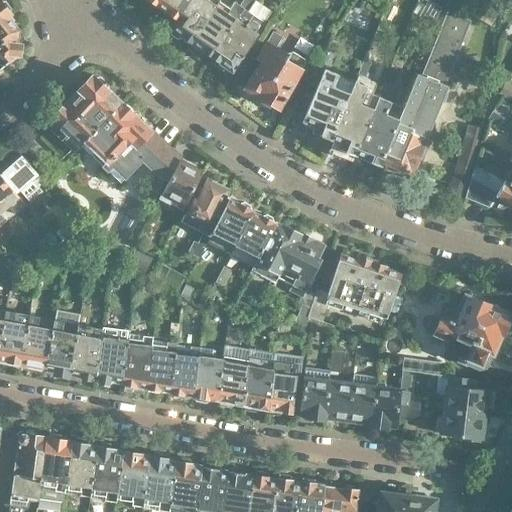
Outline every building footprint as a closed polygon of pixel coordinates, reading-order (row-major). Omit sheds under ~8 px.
[(0,0),(0,23),(9,17),(8,17),(11,15),(10,13),(12,9),(5,1),(1,2),(0,0)] [(139,0),(142,1),(149,0),(155,5),(156,11),(163,15),(170,15),(176,19),(188,0),(139,0)] [(188,0),(176,19),(169,29),(170,33),(170,35),(177,39),(182,38),(188,42),(214,4),(216,0),(188,0)] [(248,0),(236,19),(209,57),(218,63),(219,69),(226,73),(232,73),(237,66),(237,67),(243,59),(241,58),(258,34),(271,14),(252,0),(248,0)] [(422,18),(429,1),(427,0),(419,0),(413,15),(422,18)] [(447,0),(443,8),(449,12),(456,0),(447,0)] [(214,4),(188,42),(190,43),(191,49),(197,54),(203,52),(209,57),(236,19),(243,8),(235,2),(227,13),(214,4)] [(417,73),(399,119),(382,161),(410,173),(426,139),(427,138),(428,135),(431,133),(435,123),(434,120),(448,86),(445,85),(470,21),(446,12),(421,75),(417,73)] [(489,25),(494,18),(485,13),(480,20),(489,25)] [(9,17),(0,23),(0,71),(2,70),(0,67),(16,54),(20,55),(21,44),(18,43),(15,40),(18,37),(19,30),(9,17)] [(254,68),(251,73),(253,74),(249,81),(255,85),(251,92),(262,99),(261,101),(275,110),(277,107),(279,108),(284,100),(286,101),(304,70),(302,68),(305,63),(304,59),(293,52),(289,54),(276,46),(282,37),(273,31),(267,41),(265,40),(255,58),(260,61),(256,69),(254,68)] [(372,63),(365,60),(359,75),(366,78),(372,63)] [(324,69),(307,109),(308,109),(302,122),(314,127),(312,132),(331,140),(350,93),(333,86),(338,74),(324,69)] [(52,130),(52,131),(74,152),(78,148),(80,146),(83,143),(82,142),(85,139),(120,103),(107,91),(107,84),(100,77),(92,76),(46,124),(52,130)] [(350,93),(331,140),(340,144),(338,149),(353,155),(373,109),(359,103),(367,86),(355,81),(350,93)] [(511,88),(508,86),(501,96),(511,102),(511,88)] [(373,109),(353,155),(380,166),(382,161),(399,119),(385,114),(390,102),(378,97),(373,109)] [(83,143),(80,146),(101,166),(104,168),(120,182),(142,162),(158,176),(164,163),(171,149),(144,124),(143,125),(133,115),(130,109),(126,105),(120,103),(85,139),(82,142),(83,143)] [(493,113),(487,122),(499,129),(504,120),(493,113)] [(447,192),(461,196),(481,128),(468,124),(447,192)] [(22,144),(27,150),(51,176),(58,170),(52,163),(53,162),(31,136),(22,144)] [(4,154),(0,156),(0,167),(31,203),(43,192),(39,187),(45,182),(38,174),(15,148),(5,156),(4,154)] [(171,149),(158,176),(149,192),(156,196),(157,194),(160,195),(158,198),(170,205),(171,202),(184,209),(196,183),(195,182),(201,172),(198,170),(199,169),(187,162),(186,164),(179,160),(180,157),(171,149)] [(509,159),(494,150),(492,154),(507,162),(509,159)] [(483,202),(487,191),(511,206),(511,178),(510,183),(505,180),(500,188),(473,172),(466,197),(483,202)] [(0,214),(6,222),(26,204),(19,197),(0,174),(0,214)] [(193,241),(188,252),(199,257),(203,249),(206,242),(210,236),(211,233),(229,199),(230,197),(219,192),(222,187),(206,179),(197,198),(194,196),(185,214),(201,222),(197,230),(203,233),(197,243),(193,241)] [(210,236),(206,242),(229,255),(252,211),(251,211),(250,205),(243,202),(239,204),(229,199),(211,233),(210,236)] [(252,211),(229,255),(252,267),(257,257),(258,258),(276,223),(273,222),(273,218),(265,214),(262,216),(252,211)] [(64,222),(54,231),(61,240),(66,236),(69,228),(64,222)] [(252,267),(251,270),(275,282),(299,234),(284,226),(282,227),(276,223),(258,258),(257,257),(252,267)] [(29,248),(31,250),(39,259),(57,243),(58,242),(48,232),(29,248)] [(299,234),(275,282),(278,278),(291,285),(288,291),(302,298),(299,302),(302,304),(294,322),(305,323),(307,317),(310,307),(315,293),(309,291),(306,289),(322,259),(319,257),(324,246),(312,240),(310,237),(304,233),(299,234)] [(63,240),(54,248),(65,251),(68,241),(63,240)] [(329,299),(369,313),(386,318),(398,282),(396,282),(399,274),(396,273),(394,271),(388,268),(384,269),(384,267),(356,257),(355,259),(340,254),(326,292),(317,289),(307,317),(322,322),(329,299)] [(25,268),(17,259),(11,264),(19,273),(25,268)] [(142,259),(136,270),(147,275),(153,265),(142,259)] [(231,270),(224,266),(215,282),(223,286),(231,270)] [(29,270),(27,283),(33,284),(36,271),(29,270)] [(144,279),(135,278),(133,291),(142,293),(144,279)] [(191,289),(184,286),(179,295),(184,298),(186,299),(191,289)] [(77,324),(67,375),(70,372),(79,374),(82,378),(91,380),(93,379),(101,328),(88,326),(90,315),(89,300),(89,291),(83,290),(79,313),(77,324)] [(28,314),(18,366),(20,365),(21,363),(28,365),(28,366),(29,369),(42,371),(43,371),(53,319),(32,315),(36,295),(31,294),(28,314)] [(445,309),(442,316),(440,315),(432,335),(446,341),(443,350),(458,357),(456,362),(467,367),(467,365),(479,370),(487,367),(491,356),(492,354),(500,334),(510,338),(511,333),(511,317),(509,316),(510,315),(464,295),(455,314),(445,309)] [(231,309),(241,314),(246,304),(236,299),(231,309)] [(4,310),(0,330),(0,359),(4,360),(3,363),(5,365),(17,367),(18,366),(28,314),(4,310)] [(127,333),(126,339),(120,382),(124,383),(126,387),(131,388),(135,385),(146,387),(146,386),(152,340),(154,328),(156,316),(146,314),(145,327),(143,335),(127,333)] [(53,319),(43,371),(44,370),(45,368),(54,369),(56,374),(66,376),(67,375),(77,324),(53,319)] [(177,336),(179,324),(169,323),(167,334),(177,336)] [(101,328),(93,379),(96,377),(100,382),(106,383),(111,380),(120,382),(126,339),(127,333),(127,330),(102,327),(101,328)] [(146,386),(146,387),(148,387),(148,391),(157,393),(158,389),(168,391),(176,345),(176,343),(152,340),(146,386)] [(176,345),(168,391),(171,391),(171,395),(182,397),(182,394),(193,396),(193,394),(200,348),(176,345)] [(224,360),(217,400),(221,404),(229,406),(234,403),(241,404),(247,365),(249,350),(225,346),(224,359),(224,360)] [(193,394),(193,396),(194,396),(196,400),(205,402),(209,398),(217,400),(224,360),(224,359),(212,357),(213,350),(200,348),(193,394)] [(247,365),(241,404),(243,404),(245,409),(256,411),(259,408),(266,409),(272,369),(271,369),(274,352),(250,348),(249,350),(247,365)] [(344,351),(333,349),(329,370),(340,372),(342,371),(343,369),(344,351)] [(272,369),(266,409),(269,409),(270,413),(279,414),(280,411),(291,412),(295,375),(298,356),(275,352),(273,369),(272,369)] [(403,356),(400,370),(411,372),(442,376),(444,362),(403,356)] [(301,396),(299,413),(306,414),(305,418),(322,420),(329,379),(330,371),(305,368),(301,396)] [(376,385),(370,422),(370,426),(388,429),(389,425),(395,426),(396,416),(405,417),(408,395),(409,391),(411,372),(400,370),(399,388),(376,385)] [(353,373),(346,419),(349,420),(349,422),(360,424),(361,421),(370,422),(376,385),(377,376),(353,373)] [(445,384),(441,409),(485,416),(486,407),(492,407),(494,390),(461,386),(462,377),(447,375),(445,384)] [(329,379),(322,420),(324,420),(324,416),(334,418),(333,420),(345,422),(345,419),(346,419),(352,382),(329,379)] [(408,395),(405,417),(417,418),(417,421),(418,421),(420,397),(408,395)] [(442,417),(440,433),(481,438),(482,423),(484,423),(485,416),(441,409),(440,417),(442,417)] [(19,436),(11,495),(10,504),(27,507),(28,497),(37,498),(40,480),(45,437),(34,435),(35,433),(34,430),(28,429),(25,431),(24,433),(19,436)] [(45,437),(40,480),(37,498),(62,501),(63,493),(71,442),(60,440),(61,435),(49,433),(48,438),(45,437)] [(71,442),(65,483),(63,493),(89,497),(97,447),(87,445),(84,440),(76,438),(71,442)] [(97,447),(91,487),(89,497),(115,502),(116,493),(122,452),(112,450),(110,444),(103,443),(97,447)] [(122,452),(116,493),(115,498),(133,501),(132,506),(142,507),(150,457),(137,454),(138,452),(136,449),(128,447),(126,450),(125,452),(122,452)] [(150,457),(144,497),(143,507),(167,511),(168,511),(170,503),(176,461),(164,459),(165,457),(163,454),(155,452),(153,455),(152,457),(150,457)] [(170,503),(168,511),(194,511),(195,508),(202,467),(191,465),(191,461),(189,459),(181,457),(178,459),(178,462),(176,461),(170,503)] [(202,467),(194,511),(220,511),(227,471),(216,469),(216,465),(215,463),(206,462),(204,464),(203,467),(202,467)] [(227,471),(221,511),(248,511),(253,476),(241,474),(242,470),(240,468),(233,467),(230,468),(229,472),(227,471)] [(253,476),(248,511),(272,511),(277,479),(266,478),(267,473),(254,471),(253,476)] [(277,479),(272,511),(295,511),(299,482),(290,481),(290,476),(278,474),(278,479),(277,479)] [(301,482),(299,482),(295,511),(320,511),(324,486),(314,485),(315,479),(301,477),(301,482)] [(359,490),(355,511),(432,511),(434,500),(410,497),(411,494),(409,491),(410,485),(406,484),(403,486),(402,496),(359,490)] [(324,486),(320,511),(355,511),(359,490),(356,490),(353,486),(346,485),(344,488),(324,486)]
